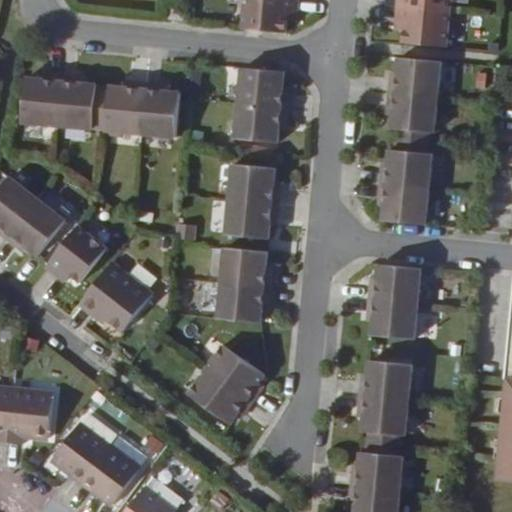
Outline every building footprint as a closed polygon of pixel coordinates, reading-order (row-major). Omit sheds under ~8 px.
[(287,14),(288,0),(235,0),(232,32),(275,37),(277,22),(277,13),(287,14)] [(426,12),(427,0),(388,0),(387,8),(426,12)] [(440,13),(441,0),(427,0),(426,12),(440,13)] [(421,49),(426,12),(387,8),(386,23),(396,23),(395,32),(393,47),(421,49)] [(162,12),(161,23),(175,24),(176,13),(162,12)] [(436,51),(440,13),(426,12),(421,49),(436,51)] [(286,23),(287,14),(277,13),(277,22),(286,23)] [(395,32),(396,23),(386,23),(385,31),(395,32)] [(415,100),(419,64),(389,61),(388,75),(387,83),(381,83),(380,96),(415,100)] [(429,101),(433,65),(419,64),(415,100),(429,101)] [(274,97),(275,88),(276,76),(233,72),(229,107),(279,111),(280,97),(274,97)] [(48,128),(53,78),(40,77),(40,83),(30,82),(18,80),(13,124),(48,128)] [(85,131),(88,88),(77,87),(67,86),(68,80),(53,78),(48,128),(85,131)] [(134,136),(139,87),(128,86),(127,92),(116,90),(106,90),(102,133),(105,138),(114,139),(119,135),(134,136)] [(169,139),(174,96),(163,95),(153,94),(154,88),(139,87),(134,136),(149,137),(154,143),(163,143),(166,139),(169,139)] [(92,132),(96,88),(88,88),(85,131),(92,132)] [(102,133),(106,90),(96,88),(92,132),(102,133)] [(411,134),(415,100),(380,96),(378,110),(384,111),(383,119),(382,131),(388,131),(411,134)] [(426,135),(429,101),(415,100),(411,134),(421,134),(426,135)] [(277,124),(279,111),(229,107),(226,140),(269,145),(271,132),(272,124),(277,124)] [(410,145),(411,134),(388,131),(386,143),(410,145)] [(420,146),(421,134),(411,134),(410,145),(420,146)] [(408,156),(410,145),(386,143),(385,154),(408,156)] [(419,157),(420,146),(410,145),(408,156),(419,157)] [(404,191),(408,156),(385,154),(380,153),(379,166),(378,175),(372,174),(371,187),(404,191)] [(420,193),(423,157),(419,157),(408,156),(404,191),(420,193)] [(269,207),(271,192),(265,192),(266,184),(267,170),(223,166),(220,202),(269,207)] [(0,238),(29,201),(1,179),(0,180),(0,238)] [(400,227),(404,191),(371,187),(369,202),(375,202),(374,210),(373,225),(400,227)] [(416,229),(420,193),(404,191),(400,227),(416,229)] [(30,257),(57,223),(29,201),(0,238),(0,240),(11,249),(15,243),(22,248),(21,249),(30,257)] [(261,229),(262,220),(268,220),(269,207),(220,202),(217,236),(260,241),(261,229)] [(176,240),(196,241),(197,226),(177,224),(176,240)] [(72,283),(98,249),(69,227),(38,267),(49,276),(55,268),(63,276),(72,283)] [(21,249),(22,248),(15,243),(11,249),(17,254),(21,249)] [(257,267),(258,253),(215,250),(212,286),(261,291),(263,276),(256,276),(257,267)] [(115,332),(144,294),(104,263),(72,304),(86,315),(90,310),(101,319),(100,320),(115,332)] [(57,283),(63,276),(55,268),(49,276),(57,283)] [(391,307),(395,271),(369,268),(367,283),(366,290),(360,290),(359,305),(391,307)] [(408,309),(412,272),(395,271),(391,307),(408,309)] [(511,282),(505,282),(495,384),(499,384),(511,385),(511,282)] [(260,304),(261,291),(212,286),(208,322),(251,326),(253,313),(253,304),(260,304)] [(386,342),(391,307),(359,305),(357,319),(364,320),(363,328),(361,340),(386,342)] [(404,344),(408,309),(391,307),(386,342),(404,344)] [(101,319),(90,310),(86,315),(97,324),(100,320),(101,319)] [(256,377),(214,346),(195,371),(242,405),(251,392),(247,390),(250,386),(256,377)] [(379,403),(383,368),(359,366),(357,378),(357,386),(350,385),(349,400),(379,403)] [(398,404),(402,370),(383,368),(379,403),(398,404)] [(242,405),(195,371),(178,395),(220,426),(226,418),(230,413),(234,416),(242,405)] [(511,385),(499,384),(489,486),(511,488),(511,385)] [(0,438),(8,439),(14,388),(0,386),(0,438)] [(49,435),(54,392),(14,388),(8,439),(23,441),(24,433),(49,435)] [(375,438),(379,403),(349,400),(347,414),(354,415),(353,423),(351,435),(356,436),(375,438)] [(394,440),(398,404),(379,403),(375,438),(389,439),(394,440)] [(107,447),(113,439),(85,418),(79,425),(78,425),(53,458),(82,481),(107,447)] [(374,448),(375,438),(356,436),(355,446),(374,448)] [(389,449),(389,439),(375,438),(374,448),(389,449)] [(373,458),(374,448),(355,446),(354,457),(373,458)] [(111,504),(137,471),(107,447),(82,481),(111,504)] [(388,460),(389,449),(374,448),(373,458),(388,460)] [(369,493),(373,458),(354,457),(349,456),(348,469),(347,476),(341,475),(340,491),(369,493)] [(389,495),(393,460),(388,460),(373,458),(369,493),(389,495)] [(192,499),(201,487),(176,468),(167,480),(192,499)] [(142,488),(124,511),(172,511),(173,511),(142,488)] [(366,511),(369,493),(340,491),(338,505),(344,505),(343,511),(366,511)] [(387,511),(389,495),(369,493),(366,511),(387,511)]
